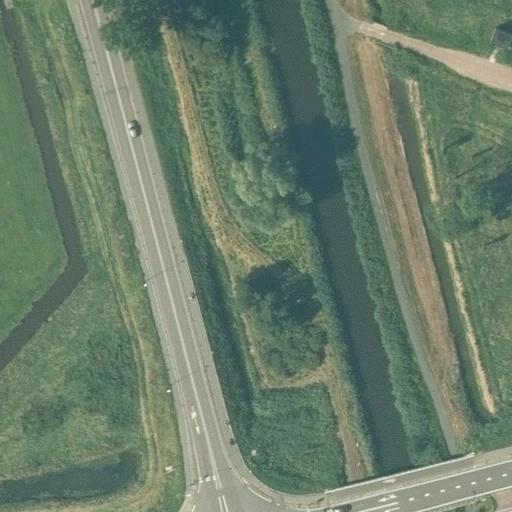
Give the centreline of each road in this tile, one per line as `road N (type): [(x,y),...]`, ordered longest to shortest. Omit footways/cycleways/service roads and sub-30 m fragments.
road 1 (primary): [(225,511),(89,0)]
road 2 (unclassified): [(511,80),(333,17)]
road 3 (primary): [(511,473),(362,511)]
